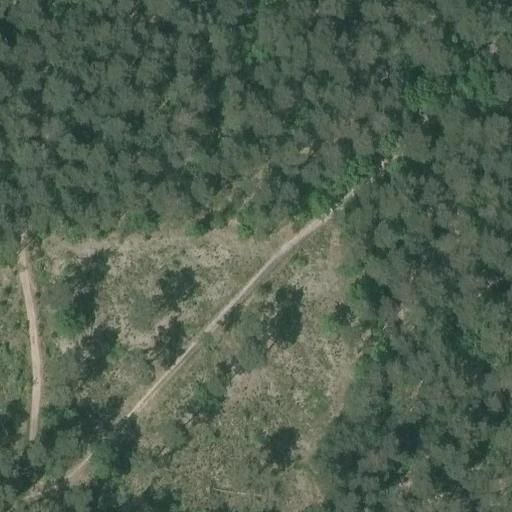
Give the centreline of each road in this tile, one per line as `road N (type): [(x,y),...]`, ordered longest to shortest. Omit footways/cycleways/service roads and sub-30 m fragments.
road 1 (track): [(38,511),(511,2)]
road 2 (track): [(42,0),(38,511)]
